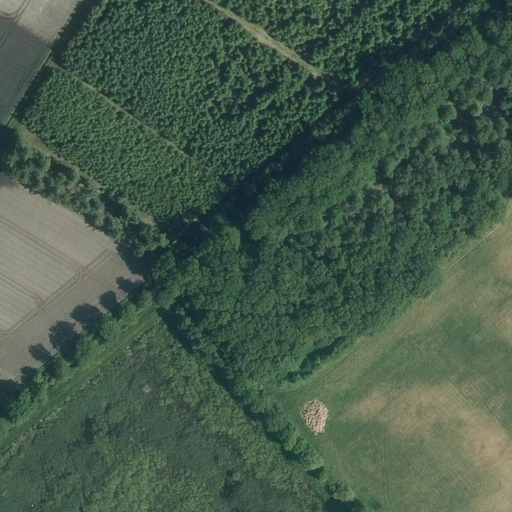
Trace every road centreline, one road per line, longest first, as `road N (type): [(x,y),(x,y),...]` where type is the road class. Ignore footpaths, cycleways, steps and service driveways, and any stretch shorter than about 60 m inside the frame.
road 1 (track): [(464,0),(157,259),(0,167)]
road 2 (track): [(173,289),(241,367),(270,392),(288,392),(511,202)]
road 3 (track): [(53,61),(240,189)]
road 4 (track): [(92,0),(0,146)]
road 5 (track): [(354,92),(212,0)]
